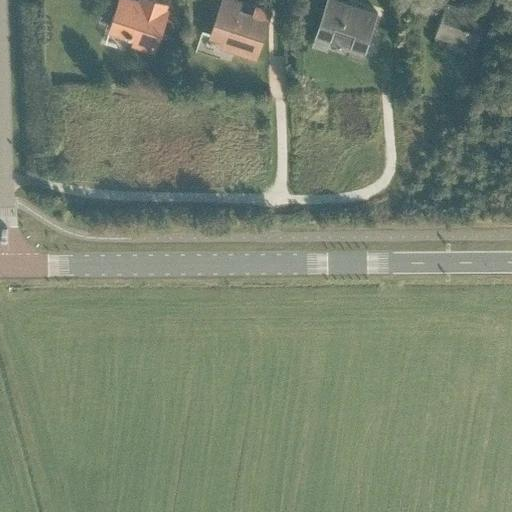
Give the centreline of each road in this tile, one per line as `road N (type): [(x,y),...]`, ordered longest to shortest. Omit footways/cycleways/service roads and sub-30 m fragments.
road 1 (secondary): [(9,267),(410,264)]
road 2 (unclassified): [(9,267),(1,0)]
